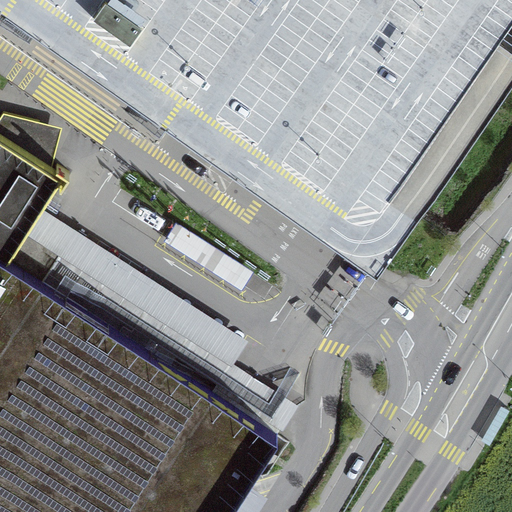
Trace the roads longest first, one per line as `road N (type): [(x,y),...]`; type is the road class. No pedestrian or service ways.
road 1 (primary): [(511,263),(363,511)]
road 2 (primary): [(402,511),(511,333)]
